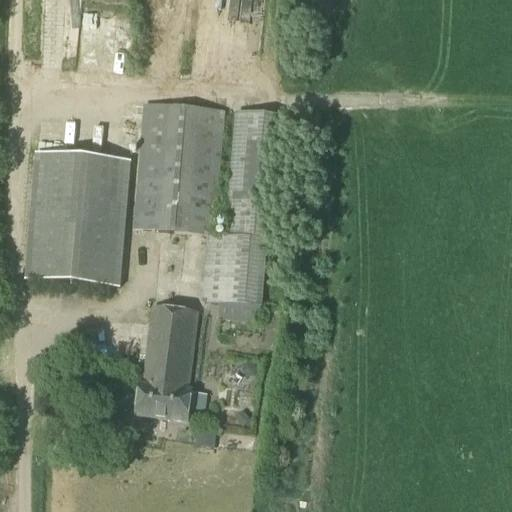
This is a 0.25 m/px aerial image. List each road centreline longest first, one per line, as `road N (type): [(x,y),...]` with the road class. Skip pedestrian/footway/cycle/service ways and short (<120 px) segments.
road 1 (track): [(15,0),(15,285),(23,312)]
road 2 (unclassified): [(22,511),(23,312)]
